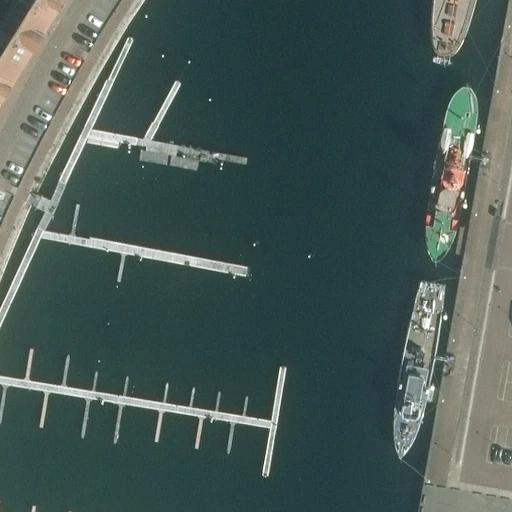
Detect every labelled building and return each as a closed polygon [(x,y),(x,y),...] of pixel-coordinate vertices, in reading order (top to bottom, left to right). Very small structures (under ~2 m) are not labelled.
[(11,0),(8,5),(43,27),(53,10),(36,0),(11,0)] [(36,0),(53,10),(59,0),(36,0)] [(435,49),(439,52),(445,50),(456,38),(466,9),(468,0),(428,0),(428,2),(428,33),(435,49)] [(0,18),(0,22),(33,43),(43,27),(8,5),(0,18)] [(33,43),(0,22),(0,45),(23,59),(33,43)] [(0,67),(12,75),(13,76),(23,59),(0,45),(0,67)] [(0,90),(2,92),(13,76),(12,75),(0,67),(0,90)] [(424,243),(432,256),(444,246),(455,227),(461,206),(470,151),(474,125),(473,101),(470,89),(462,81),(453,86),(446,96),(437,119),(432,145),(423,198),(421,221),(424,243)] [(444,305),(444,284),(420,279),(411,298),(398,348),(392,382),(388,422),(389,440),(395,453),(406,444),(415,428),(427,390),(436,356),(444,305)]
